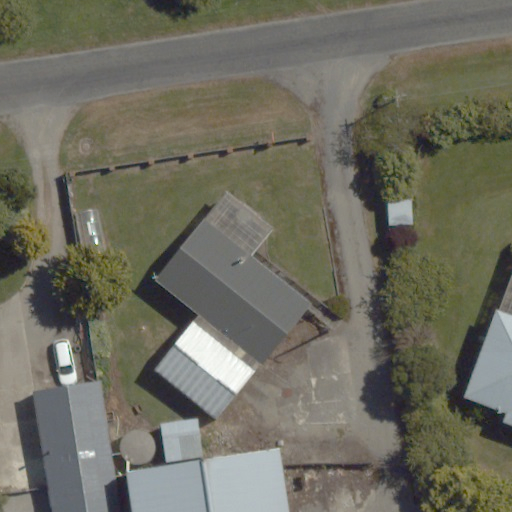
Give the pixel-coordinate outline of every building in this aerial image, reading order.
[(202,227),(157,283),(203,321),(158,376),(207,416),(250,364),(263,375),(312,315),(255,268),(278,240),(232,202),(208,231),(202,227)] [(511,321),(498,315),(463,404),(505,420),(500,434),(511,439),(511,321)] [(103,377),(33,388),(52,511),(122,501),(103,377)] [(203,421),(164,427),(171,476),(129,483),(133,511),(290,511),(283,461),(257,465),(251,426),(205,432),(203,421)] [(511,511),(511,503),(471,508),(471,511),(511,511)]
